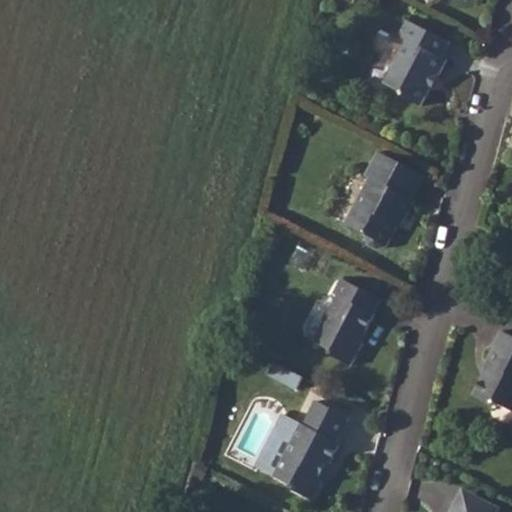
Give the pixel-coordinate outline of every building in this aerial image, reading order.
[(443,58),(451,42),(405,19),(396,35),(407,41),(385,84),(401,92),(404,98),(422,106),(431,89),(433,90),(448,60),(443,58)] [(425,176),(378,152),(366,176),(370,178),(346,224),(367,235),(366,236),(369,245),(378,250),(387,247),(398,226),(401,228),(416,200),(412,199),(425,176)] [(374,314),(382,300),(342,279),(334,294),(338,296),(314,341),(330,350),(331,355),(352,366),(364,343),(360,341),(364,333),(366,333),(375,315),(374,314)] [(511,335),(502,330),(493,347),(495,348),(487,363),(492,366),(487,374),(485,375),(484,375),(474,396),(492,406),(498,404),(511,411),(511,335)] [(251,350),(237,344),(230,361),(244,367),(251,350)] [(303,377),(275,362),(269,374),(297,389),(303,377)] [(492,366),(487,363),(482,374),(484,375),(485,375),(487,374),(492,366)] [(338,442),(350,418),(317,401),(304,425),(302,424),(275,477),(291,485),(293,490),(313,501),(323,482),(322,476),(328,464),(330,465),(341,444),(338,442)] [(275,477),(302,424),(285,415),(258,468),(275,477)] [(464,489),(457,502),(475,511),(498,511),(501,508),(464,489)] [(475,511),(457,502),(451,511),(475,511)]
